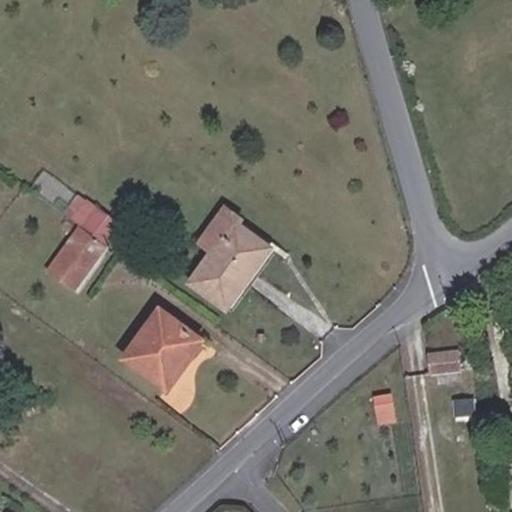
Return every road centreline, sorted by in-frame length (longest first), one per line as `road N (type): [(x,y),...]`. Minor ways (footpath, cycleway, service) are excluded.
road 1 (unclassified): [(441,286),(365,0)]
road 2 (residential): [(233,469),(441,286)]
